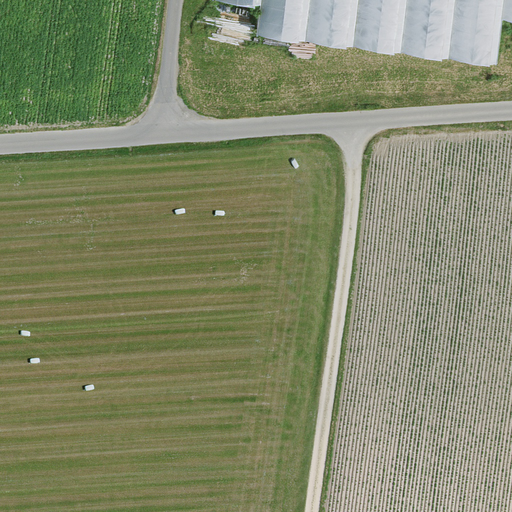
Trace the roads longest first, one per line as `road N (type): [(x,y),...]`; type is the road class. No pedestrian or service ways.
road 1 (unclassified): [(511,112),(0,145)]
road 2 (track): [(312,511),(352,199),(350,122)]
road 3 (track): [(159,134),(176,0)]
